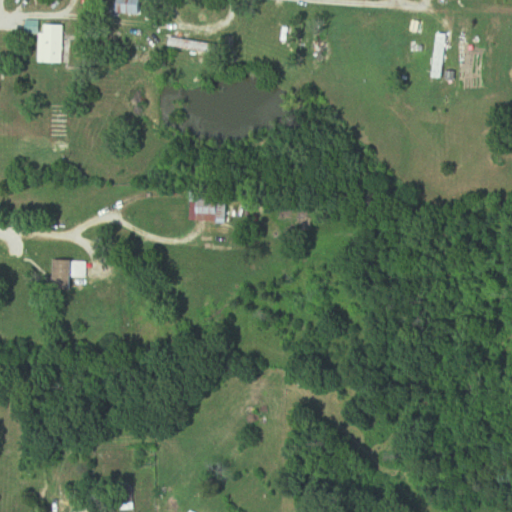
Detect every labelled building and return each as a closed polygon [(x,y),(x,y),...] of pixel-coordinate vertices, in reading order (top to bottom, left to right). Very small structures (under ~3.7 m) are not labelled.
[(68,62),(69,24),(42,24),(42,20),(29,20),(29,33),(43,33),(43,62),(68,62)] [(449,34),(437,33),(434,78),(447,79),(449,34)] [(73,106),(52,106),(52,137),(73,137),(73,106)] [(33,138),(45,138),(45,129),(33,129),(33,138)] [(195,221),(231,222),(231,192),(195,191),(195,221)] [(58,260),(58,288),(75,288),(75,278),(89,278),(89,260),(58,260)]
